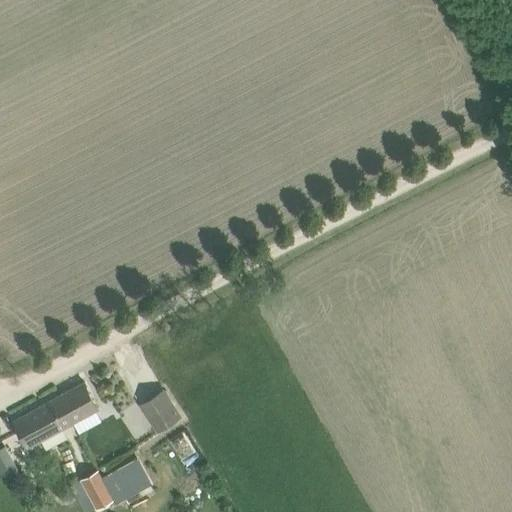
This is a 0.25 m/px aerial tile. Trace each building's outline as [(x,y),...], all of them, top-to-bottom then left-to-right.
[(84,381),(49,401),(63,427),(73,422),(96,409),(98,408),(94,399),(84,381)] [(163,389),(141,404),(158,429),(180,415),(163,389)] [(28,447),(63,427),(49,401),(14,420),(28,447)] [(3,446),(0,447),(0,472),(5,478),(17,472),(3,446)] [(140,461),(106,480),(115,498),(119,504),(153,485),(140,461)] [(99,468),(80,478),(97,508),(115,498),(106,480),(99,468)]
